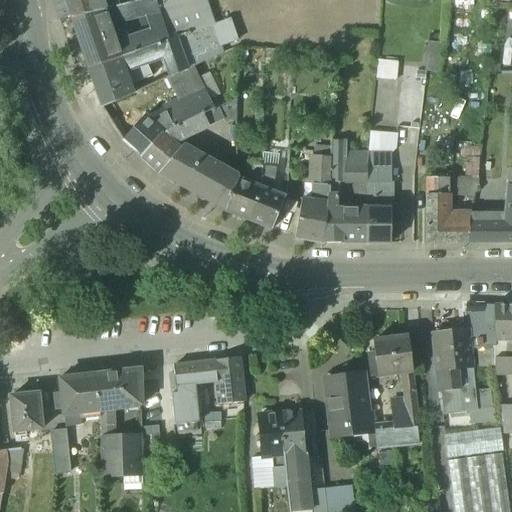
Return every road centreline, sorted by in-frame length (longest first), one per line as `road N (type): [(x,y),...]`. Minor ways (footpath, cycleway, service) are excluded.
road 1 (residential): [(0,366),(269,335),(296,327),(310,309),(314,280)]
road 2 (residential): [(86,179),(123,214),(181,248),(241,269),(314,280)]
road 3 (residential): [(314,280),(511,276)]
road 4 (residential): [(16,0),(47,105),(86,179)]
road 5 (residential): [(0,265),(86,179)]
